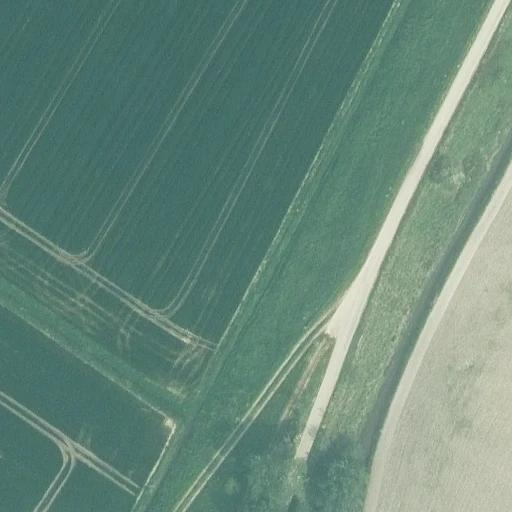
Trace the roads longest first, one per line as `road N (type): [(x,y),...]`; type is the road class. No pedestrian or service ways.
road 1 (unclassified): [(277,511),(339,339),(503,0)]
road 2 (track): [(350,316),(319,321),(184,511)]
road 3 (track): [(350,316),(330,333),(242,511)]
